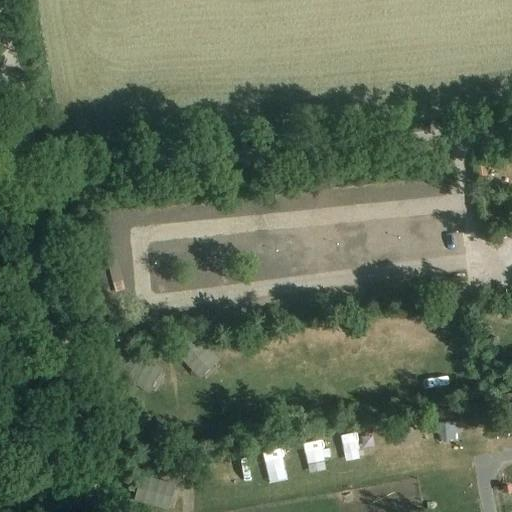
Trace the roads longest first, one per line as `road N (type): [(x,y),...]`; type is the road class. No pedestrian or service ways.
road 1 (unclassified): [(28,163),(29,176),(511,127)]
road 2 (track): [(0,181),(29,176),(98,511)]
road 3 (unclassified): [(28,163),(0,11)]
